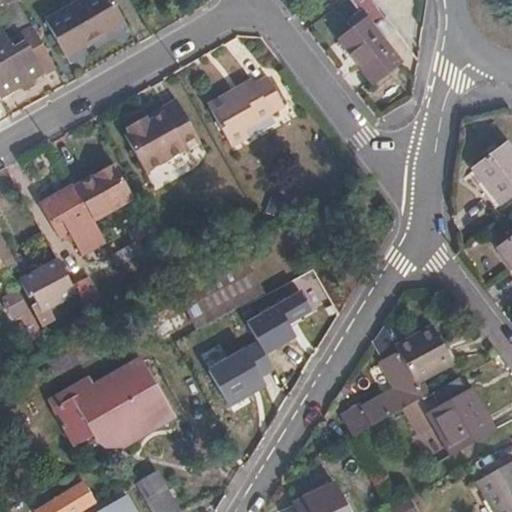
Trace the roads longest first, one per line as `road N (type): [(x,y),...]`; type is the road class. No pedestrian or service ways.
road 1 (residential): [(414,238),(245,511)]
road 2 (residential): [(0,149),(255,4)]
road 3 (residential): [(432,185),(363,137),(255,4)]
road 4 (residential): [(484,50),(443,97),(432,185)]
road 5 (residential): [(414,238),(511,352)]
